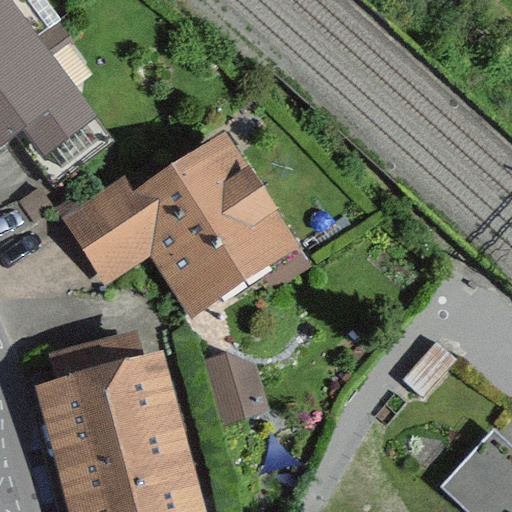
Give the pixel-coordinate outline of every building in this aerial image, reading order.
[(0,0),(0,65),(58,22),(61,20),(45,0),(0,0)] [(58,22),(0,65),(0,148),(16,136),(54,186),(116,138),(54,57),(74,42),(58,22)] [(311,267),(299,249),(301,247),(225,133),(135,192),(125,176),(80,205),(75,197),(56,209),(106,285),(150,257),(191,319),(264,271),(276,290),(311,267)] [(34,223),(54,209),(39,187),(19,201),(34,223)] [(49,355),(56,381),(35,387),(68,511),(205,511),(162,353),(146,357),(139,330),(49,355)] [(457,361),(436,342),(402,380),(423,399),(457,361)] [(226,353),(202,360),(223,426),(269,412),(254,364),(226,353)] [(511,511),(511,455),(492,437),(444,489),(469,511),(511,511)]
